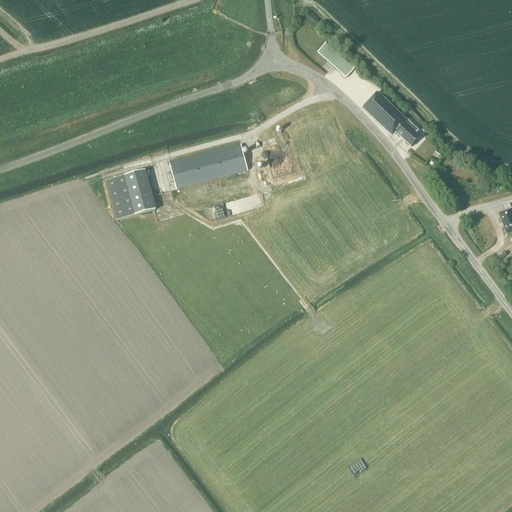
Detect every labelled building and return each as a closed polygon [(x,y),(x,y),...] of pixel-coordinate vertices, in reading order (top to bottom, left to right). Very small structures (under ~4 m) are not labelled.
[(346,79),(355,68),(351,64),(349,65),(326,44),(317,54),(346,79)] [(406,121),(377,94),(363,109),(392,136),(395,133),(411,147),(420,138),(415,134),(418,131),(407,120),(406,121)] [(247,172),(240,146),(170,165),(177,190),(247,172)] [(145,171),(125,177),(105,182),(116,221),(155,211),(145,171)] [(511,245),(511,244),(511,214),(511,211),(499,215),(507,235),(511,233),(511,235),(509,237),(511,245)]
